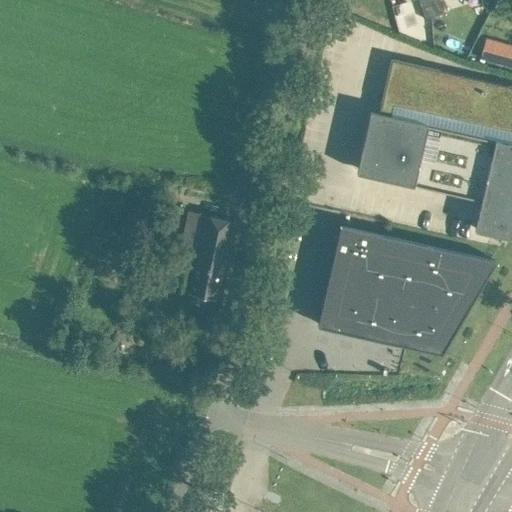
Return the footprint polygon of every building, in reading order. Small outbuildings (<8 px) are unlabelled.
[(444,0),(418,0),(424,18),(425,18),(436,15),(448,11),(444,0)] [(511,67),(511,65),(511,43),(485,37),(479,58),(511,67)] [(370,110),(356,170),(481,199),(475,228),(508,236),(511,229),(511,85),(481,78),(408,61),(407,61),(391,57),(378,112),(370,110)] [(233,220),(213,215),(189,210),(185,229),(205,233),(199,263),(192,261),(190,268),(195,269),(190,292),(216,297),(233,220)] [(495,259),(494,259),(340,224),(318,323),(441,351),(495,259)]
